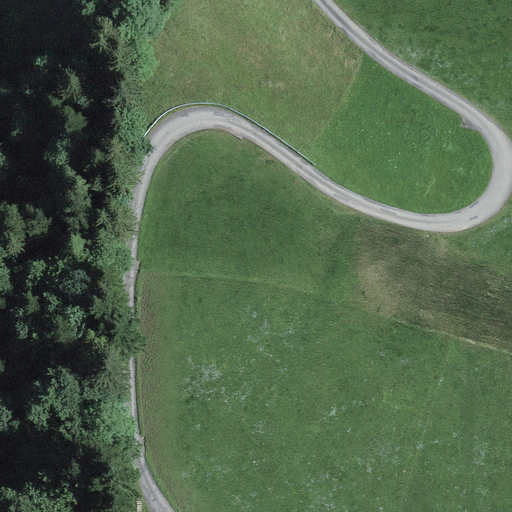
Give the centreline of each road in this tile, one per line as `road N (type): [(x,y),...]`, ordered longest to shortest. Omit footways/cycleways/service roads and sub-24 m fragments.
road 1 (track): [(317,0),(399,71),(487,125),(505,157),(502,180),(476,212),(428,223),(326,192),(229,123),(210,117),(175,126),(150,167),(128,321),(141,463),(163,511)]
road 2 (track): [(0,136),(47,72),(67,0)]
